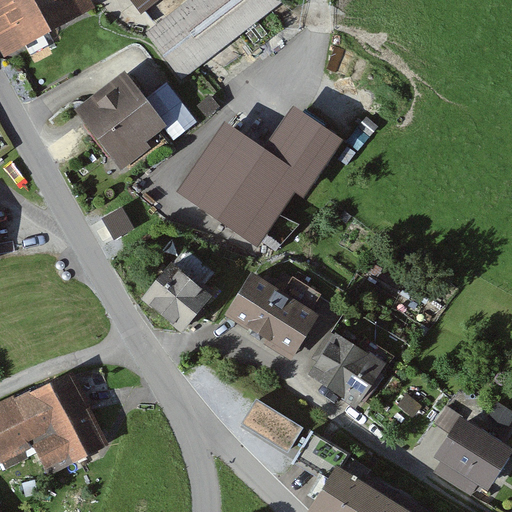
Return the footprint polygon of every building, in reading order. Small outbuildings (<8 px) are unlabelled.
[(90,0),(5,0),(0,3),(0,47),(4,56),(95,8),(90,0)] [(161,0),(128,0),(140,16),(161,0)] [(283,4),(279,0),(195,0),(149,37),(185,82),(283,4)] [(125,77),(75,114),(119,173),(150,150),(143,141),(162,127),(125,77)] [(262,151),(223,125),(180,192),(260,244),(294,192),(308,201),(346,143),(291,108),(262,151)] [(121,210),(106,219),(118,239),(133,230),(121,210)] [(212,294),(170,261),(141,299),(183,331),(212,294)] [(315,313),(250,276),(226,317),(290,355),(315,313)] [(385,367),(334,335),(308,376),(359,408),(385,367)] [(75,375),(0,406),(0,460),(35,445),(45,469),(105,444),(75,375)] [(301,429),(257,401),(244,423),(288,450),(301,429)] [(510,453),(461,420),(435,457),(443,463),(437,471),(474,495),(481,484),(487,488),(510,453)] [(294,459),(326,479),(308,508),(313,511),(425,511),(371,478),(375,471),(311,431),(294,459)]
